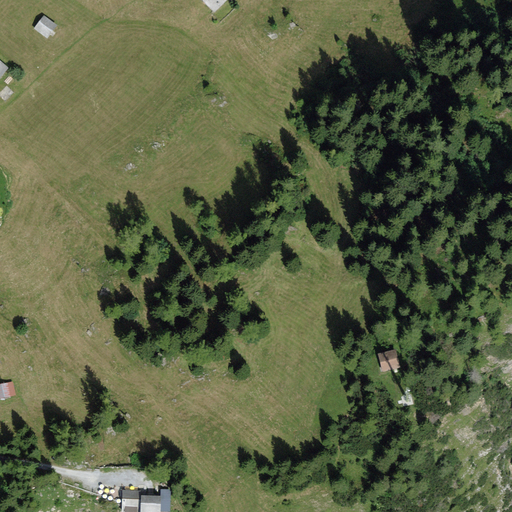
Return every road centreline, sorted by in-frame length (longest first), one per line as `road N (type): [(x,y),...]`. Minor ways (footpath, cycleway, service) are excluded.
road 1 (track): [(155,0),(55,37),(0,102)]
road 2 (track): [(116,496),(0,456)]
